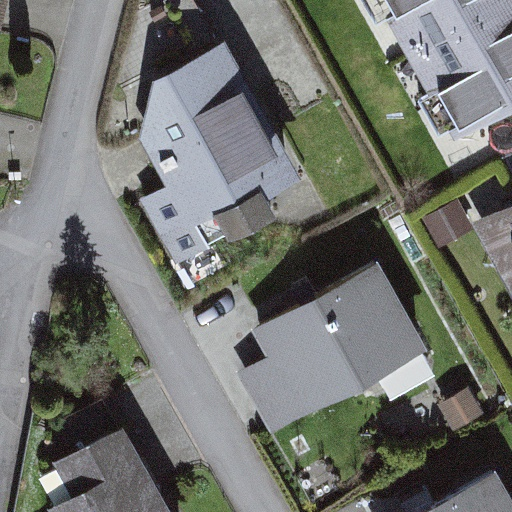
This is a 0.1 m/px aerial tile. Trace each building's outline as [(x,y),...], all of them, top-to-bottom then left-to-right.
[(0,0),(0,40),(9,0),(0,0)] [(511,133),(511,0),(365,0),(467,162),(511,133)] [(303,177),(223,48),(154,91),(145,204),(177,256),(303,177)] [(511,216),(497,226),(511,249),(511,216)] [(270,361),(250,372),(289,439),(440,352),(388,263),(257,339),(270,361)] [(177,511),(132,433),(44,483),(60,511),(177,511)] [(511,511),(511,499),(492,466),(412,511),(511,511)]
